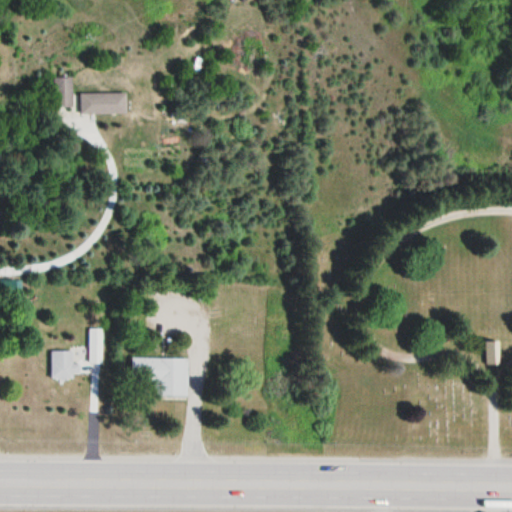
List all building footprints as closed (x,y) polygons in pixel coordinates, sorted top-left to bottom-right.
[(52,76),(52,107),(70,107),(70,76),(52,76)] [(78,112),(125,112),(125,92),(78,92),(78,112)] [(0,296),(20,296),(20,280),(0,279),(0,296)] [(495,340),(483,340),(483,362),(495,362),(495,340)] [(48,377),(77,377),(77,363),(70,363),(70,350),(48,350),(48,377)] [(186,357),(130,357),(130,381),(152,381),(152,395),(186,395),(186,357)]
